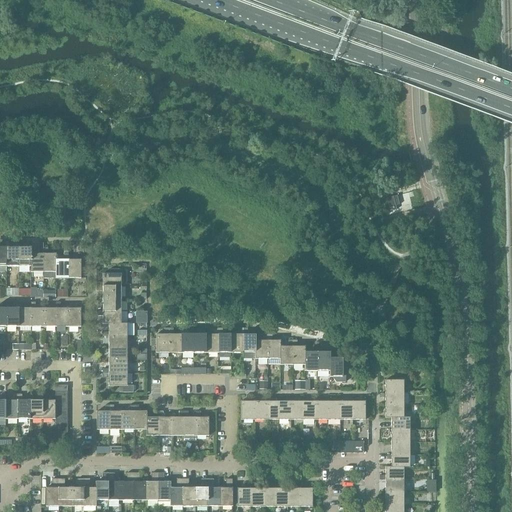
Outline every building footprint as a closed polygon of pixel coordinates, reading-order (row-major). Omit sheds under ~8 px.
[(382,199),(385,212),(396,209),(395,205),(399,204),(397,195),(382,199)] [(6,267),(19,267),(19,242),(14,242),(14,248),(6,248),(6,267)] [(19,267),(30,267),(31,267),(31,254),(31,248),(23,248),(23,242),(19,242),(19,267)] [(43,279),(55,279),(55,260),(56,260),(56,254),(47,254),(47,248),(43,248),(43,254),(43,273),(43,279)] [(30,273),(43,273),(43,254),(31,254),(31,267),(30,267),(30,273)] [(68,279),(68,260),(68,254),(64,254),(64,260),(56,260),(55,260),(55,279),(68,279)] [(68,260),(68,279),(80,279),(80,260),(68,260)] [(96,283),(96,287),(121,287),(121,284),(124,284),(125,283),(125,273),(124,271),(119,271),(119,269),(110,269),(110,274),(102,274),(102,283),(96,283)] [(102,291),(102,299),(121,299),(121,287),(96,287),(96,291),(102,291)] [(102,299),(102,312),(121,312),(121,299),(102,299)] [(6,327),(18,327),(18,308),(10,308),(10,302),(6,302),(6,327)] [(31,327),(43,327),(43,309),(35,309),(35,302),(31,302),(31,308),(31,327)] [(55,327),(68,327),(68,308),(60,308),(60,302),(55,302),(56,308),(55,308),(55,327)] [(18,327),(31,327),(31,308),(18,308),(18,327)] [(43,327),(55,327),(55,308),(43,309),(43,327)] [(68,308),(68,327),(81,327),(81,309),(68,308)] [(102,324),(108,324),(121,324),(121,312),(102,312),(96,312),(96,316),(102,316),(102,324)] [(108,324),(108,336),(127,336),(127,324),(121,324),(108,324)] [(156,353),(168,353),(168,329),(164,329),(164,335),(156,335),(156,339),(156,351),(156,353)] [(168,353),(181,353),(181,335),(173,335),(173,329),(168,329),(168,353)] [(181,353),(193,353),(193,329),(189,329),(189,335),(181,335),(181,353)] [(193,353),(206,353),(206,335),(197,335),(197,329),(193,329),(193,353)] [(206,353),(218,353),(218,329),(213,329),(213,335),(206,335),(206,353)] [(228,358),(231,358),(230,335),(222,335),(222,329),(218,329),(218,353),(228,353),(228,358)] [(233,353),(243,353),(243,329),(238,329),(238,335),(230,335),(231,358),(233,358),(233,353)] [(243,353),(255,353),(255,341),(255,335),(247,335),(247,329),(243,329),(243,353)] [(59,346),(68,346),(68,335),(59,335),(59,346)] [(255,359),(267,359),(267,335),(263,335),(263,341),(255,341),(255,353),(255,359)] [(267,365),(280,365),(280,359),(280,347),(280,341),(272,341),(272,335),(267,335),(267,359),(267,365)] [(108,336),(108,349),(127,349),(127,336),(108,336)] [(280,365),(292,365),(292,341),(288,341),(288,347),(280,347),(280,359),(280,365)] [(292,365),(305,365),(305,353),(305,347),(297,347),(297,341),(292,341),(292,365)] [(317,371),(329,371),(330,371),(330,359),(330,353),(322,353),(322,346),(317,346),(317,353),(317,371)] [(108,349),(108,361),(127,361),(127,349),(108,349)] [(305,371),(317,371),(317,353),(305,353),(305,365),(305,371)] [(330,371),(329,371),(329,377),(332,377),(336,383),(345,383),(345,377),(342,377),(342,359),(342,353),(338,353),(338,359),(330,359),(330,371)] [(102,369),(102,374),(127,374),(127,361),(108,361),(108,369),(102,369)] [(127,374),(102,374),(102,378),(108,378),(108,386),(119,386),(119,393),(133,393),(133,386),(127,386),(127,374)] [(385,380),(385,393),(403,393),(403,380),(385,380)] [(299,386),(295,386),(295,390),(304,390),(304,382),(299,382),(299,386)] [(385,393),(385,406),(404,406),(403,393),(385,393)] [(4,419),(17,420),(17,395),(13,395),(13,401),(4,401),(4,419)] [(17,420),(29,420),(29,401),(22,401),(22,395),(17,395),(17,420)] [(29,420),(43,420),(43,401),(42,401),(42,395),(38,395),(38,401),(29,401),(29,420)] [(278,396),(278,402),(278,420),(290,420),(290,402),(283,402),(283,396),(278,396)] [(43,401),(43,420),(55,420),(55,401),(43,401)] [(303,401),(290,402),(290,420),(303,420),(303,401)] [(316,401),(303,401),(303,420),(316,420),(316,401)] [(328,401),(316,401),(316,420),(328,420),(328,401)] [(340,401),(328,401),(328,420),(340,420),(340,401)] [(353,401),(340,401),(340,420),(353,420),(353,401)] [(365,401),(353,401),(353,420),(365,420),(365,401)] [(253,420),(253,402),(240,402),(240,420),(253,420)] [(266,402),(253,402),(253,420),(266,420),(266,402)] [(278,402),(266,402),(266,420),(278,420),(278,402)] [(96,430),(109,430),(109,406),(105,406),(105,411),(96,412),(96,430)] [(109,430),(122,430),(122,412),(113,412),(113,406),(109,406),(109,430)] [(122,430),(134,430),(134,406),(129,406),(129,412),(122,412),(122,430)] [(134,430),(146,430),(146,418),(146,412),(138,412),(138,406),(134,406),(134,430)] [(385,418),(391,418),(404,418),(408,418),(408,416),(404,416),(404,406),(385,406),(385,418)] [(159,436),(171,436),(171,418),(163,418),(163,412),(159,412),(159,418),(159,436)] [(171,436),(183,436),(183,412),(179,412),(179,418),(171,418),(171,436)] [(183,412),(183,436),(183,441),(196,441),(196,436),(196,418),(188,418),(188,412),(183,412)] [(196,412),(196,418),(196,436),(208,436),(214,436),(214,424),(208,424),(208,418),(200,418),(200,412),(196,412)] [(146,436),(159,436),(159,418),(146,418),(146,430),(146,436)] [(391,418),(391,430),(410,430),(410,418),(408,418),(404,418),(391,418)] [(391,435),(391,443),(410,443),(410,430),(391,430),(387,430),(387,435),(391,435)] [(391,443),(391,455),(410,455),(410,443),(391,443)] [(391,460),(391,467),(391,468),(404,468),(410,468),(410,455),(391,455),(388,455),(388,460),(391,460)] [(382,475),(382,480),(404,480),(404,468),(391,468),(391,467),(385,467),(385,476),(382,475)] [(96,501),(108,501),(108,473),(102,473),(102,482),(95,482),(95,488),(96,488),(95,501),(96,501)] [(108,501),(120,501),(120,482),(114,482),(114,473),(108,473),(108,501)] [(120,501),(145,501),(145,482),(139,482),(139,473),(127,473),(127,482),(120,482),(120,501)] [(145,501),(157,501),(157,473),(151,473),(151,482),(145,482),(145,501)] [(157,501),(170,501),(170,488),(170,482),(164,482),(164,473),(157,473),(157,501)] [(46,507),(58,507),(58,479),(52,479),(52,488),(46,488),(46,507)] [(58,507),(71,507),(71,488),(65,488),(65,479),(58,479),(58,507)] [(71,507),(83,507),(83,479),(77,479),(77,488),(71,488),(71,507)] [(96,507),(96,501),(95,501),(96,488),(95,488),(89,488),(89,479),(83,479),(83,507),(96,507)] [(170,501),(170,507),(182,507),(182,479),(176,479),(176,488),(170,488),(170,501)] [(189,479),(182,479),(182,507),(195,507),(195,488),(189,488),(189,479)] [(201,488),(195,488),(195,507),(207,507),(207,479),(201,479),(201,488)] [(213,479),(207,479),(207,507),(220,507),(220,488),(213,488),(213,479)] [(226,488),(220,488),(220,507),(232,507),(232,479),(226,479),(226,488)] [(385,484),(385,492),(404,492),(404,480),(382,480),(379,480),(379,484),(385,484)] [(287,507),(300,507),(300,489),(299,489),(299,484),(295,484),(295,489),(287,489),(287,507)] [(262,507),(275,507),(275,489),(274,489),(274,485),(270,485),(270,489),(262,489),(262,507)] [(250,507),(262,507),(262,489),(254,489),(254,486),(250,486),(250,489),(250,507)] [(237,507),(250,507),(250,489),(237,489),(237,507)] [(275,507),(287,507),(287,489),(275,489),(275,507)] [(300,489),(300,507),(312,507),(312,489),(300,489)] [(382,505),(385,505),(404,505),(404,492),(385,492),(385,500),(382,500),(382,505)]
